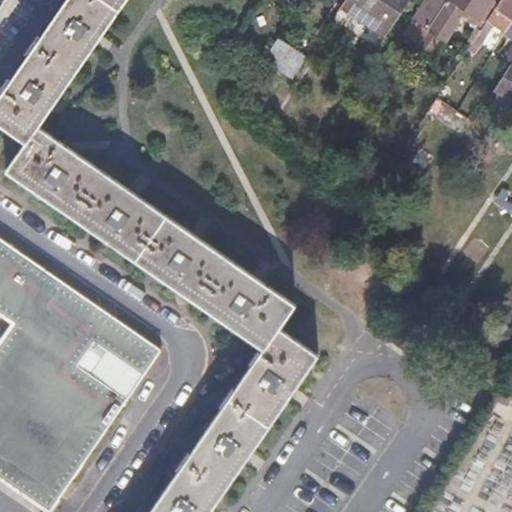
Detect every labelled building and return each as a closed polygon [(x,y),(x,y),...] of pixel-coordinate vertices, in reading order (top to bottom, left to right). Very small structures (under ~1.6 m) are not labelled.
[(264,342),(147,511),(204,511),(246,452),(291,386),(314,353),(273,325),(289,301),(37,126),(53,102),(96,40),(123,0),(66,0),(0,97),(0,116),(30,137),(11,165),(264,342)] [(344,0),(340,6),(383,35),(387,29),(406,0),(344,0)] [(422,0),(417,9),(432,19),(445,0),(422,0)] [(448,0),(448,2),(445,0),(432,19),(425,31),(438,40),(459,9),(477,21),(490,0),(448,0)] [(511,0),(498,0),(467,48),(473,53),(491,26),(502,33),(511,18),(511,0)] [(511,18),(502,33),(493,48),(511,61),(511,18)] [(383,35),(380,40),(407,58),(414,47),(387,29),(383,35)] [(304,58),(275,40),(261,62),(288,82),(304,58)] [(511,61),(491,93),(511,106),(511,61)] [(0,361),(0,460),(53,498),(132,385),(84,351),(97,333),(144,367),(161,343),(39,258),(0,231),(0,299),(0,300),(7,304),(28,319),(7,351),(0,361)]
